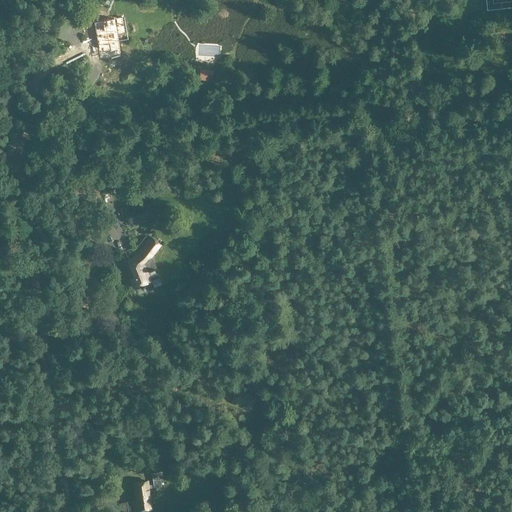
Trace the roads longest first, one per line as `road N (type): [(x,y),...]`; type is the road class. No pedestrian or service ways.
road 1 (unclassified): [(511,89),(18,157)]
road 2 (unclassified): [(68,511),(18,157)]
road 3 (unclassified): [(18,157),(0,14)]
